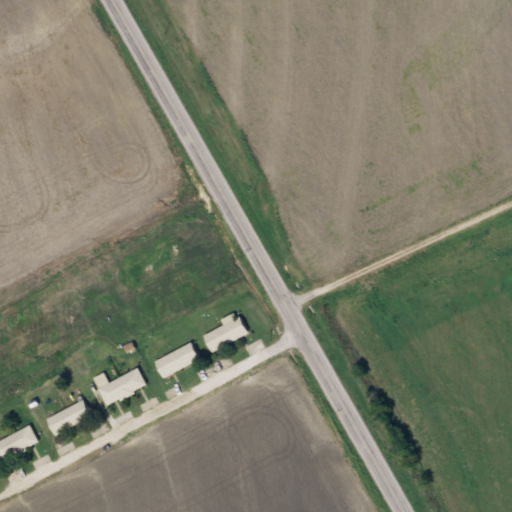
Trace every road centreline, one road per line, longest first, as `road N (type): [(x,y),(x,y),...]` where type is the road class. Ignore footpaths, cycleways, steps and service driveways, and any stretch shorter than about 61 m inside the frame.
road 1 (secondary): [(408,511),(112,0)]
road 2 (residential): [(304,334),(0,494)]
